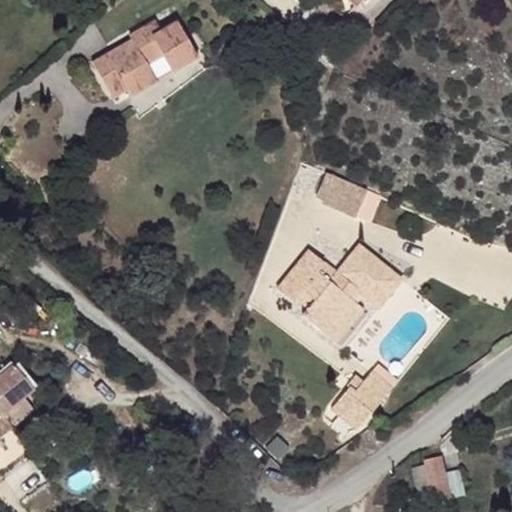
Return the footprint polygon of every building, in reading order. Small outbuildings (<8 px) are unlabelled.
[(352,11),(364,0),(348,0),(346,3),(352,11)] [(130,40),(133,43),(135,48),(112,62),(109,58),(93,67),(114,102),(128,94),(133,100),(158,84),(158,82),(148,67),(164,58),(173,73),(174,75),(199,59),(179,26),(163,35),(156,24),(130,40)] [(133,43),(109,58),(112,62),(135,48),(133,43)] [(373,191),(340,175),(327,202),(360,218),(373,191)] [(366,243),(360,249),(383,269),(387,264),(366,243)] [(297,299),(300,294),(306,287),(318,298),(312,305),(305,312),(328,333),(357,300),(352,296),(360,288),(364,291),(383,308),(407,281),(387,264),(383,269),(360,249),(341,271),(346,275),(339,284),(334,279),(322,269),(329,260),(315,248),(282,285),(297,299)] [(341,271),(334,279),(339,284),(346,275),(341,271)] [(306,287),(300,294),(312,305),(318,298),(306,287)] [(352,296),(357,300),(364,291),(360,288),(352,296)] [(368,309),(357,300),(328,333),(339,342),(368,309)] [(0,375),(0,416),(2,419),(26,400),(35,392),(13,365),(0,375)] [(360,426),(394,387),(374,371),(364,381),(357,375),(355,376),(350,372),(347,376),(352,380),(350,383),(352,384),(334,405),(360,426)] [(36,414),(26,400),(2,419),(12,432),(36,414)] [(0,440),(12,432),(2,419),(0,419),(0,440)] [(416,469),(423,504),(450,500),(442,458),(425,461),(427,467),(416,469)] [(448,474),(454,499),(467,496),(462,471),(448,474)] [(401,477),(405,503),(417,501),(412,475),(401,477)]
